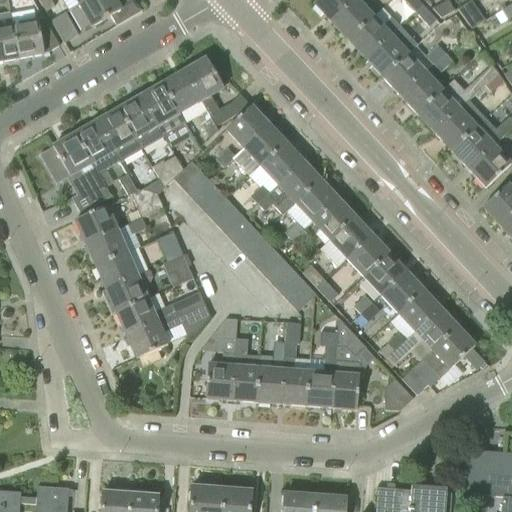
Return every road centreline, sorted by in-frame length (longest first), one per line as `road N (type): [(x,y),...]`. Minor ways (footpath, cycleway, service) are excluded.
road 1 (residential): [(511,380),(364,461),(109,443),(0,185)]
road 2 (unclassified): [(511,308),(229,4)]
road 3 (residential): [(0,129),(229,4)]
